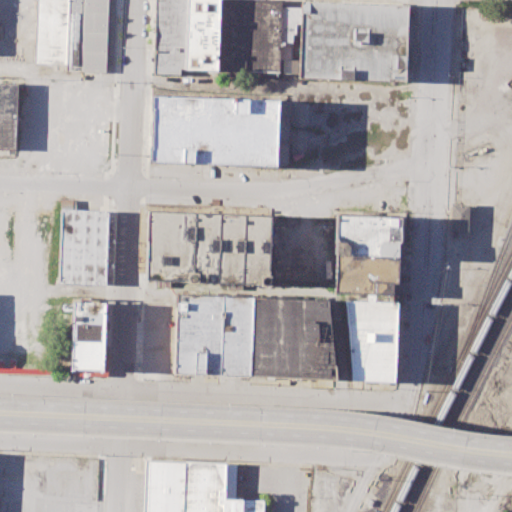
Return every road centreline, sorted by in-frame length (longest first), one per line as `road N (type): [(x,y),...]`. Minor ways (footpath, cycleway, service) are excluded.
road 1 (residential): [(136,0),(119,511)]
road 2 (residential): [(432,0),(414,353),(382,459)]
road 3 (residential): [(425,164),(258,190),(0,182)]
road 4 (residential): [(103,417),(336,427),(511,454)]
road 5 (residential): [(399,404),(0,386)]
road 6 (residential): [(0,443),(382,459)]
road 7 (secondary): [(335,417),(99,407)]
road 8 (secondary): [(99,426),(335,436)]
road 9 (secondary): [(511,444),(335,417)]
road 10 (secondary): [(335,436),(511,462)]
